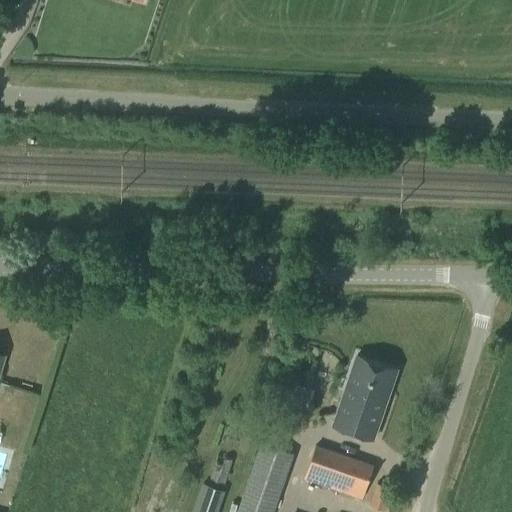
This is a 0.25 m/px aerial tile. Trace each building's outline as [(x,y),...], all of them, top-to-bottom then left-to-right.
[(373,438),(397,368),(357,355),(334,424),(373,438)] [(307,412),(313,392),(291,385),(285,404),(307,412)] [(0,437),(0,457),(6,459),(10,440),(0,437)] [(273,511),(294,453),(261,442),(236,511),(273,511)] [(362,498),(374,465),(316,445),(304,478),(362,498)] [(225,483),(233,460),(218,455),(210,478),(225,483)] [(385,510),(392,488),(377,483),(370,504),(385,510)] [(216,511),(223,491),(204,485),(194,511),(216,511)]
